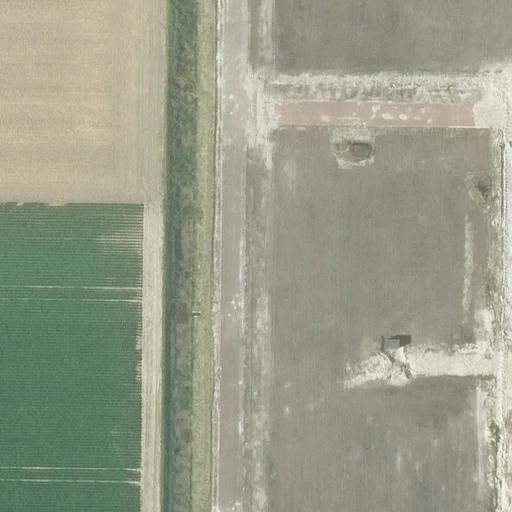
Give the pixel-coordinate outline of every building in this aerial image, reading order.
[(277,9),(277,32),(321,32),(321,11),(333,11),(332,0),(307,0),(307,9),(277,9)] [(393,3),(393,29),(406,29),(405,59),(425,59),(428,59),(428,16),(407,16),(407,4),(393,3)] [(428,16),(428,59),(450,59),(451,29),(463,29),(463,4),(450,4),(450,16),(428,16)] [(277,32),(277,33),(277,54),(307,55),(307,67),(332,67),(332,54),(320,53),(320,33),(321,33),(321,32),(277,32)] [(449,147),(449,170),(490,171),(490,169),(489,169),(489,148),(449,147)] [(275,157),(275,192),(293,192),(292,208),(339,208),(339,183),(323,183),(323,158),(275,157)] [(439,191),(439,192),(490,193),(490,171),(449,170),(448,191),(439,191)] [(439,192),(439,210),(489,211),(489,195),(490,195),(490,193),(439,192)] [(439,210),(438,228),(489,229),(489,211),(439,210)] [(275,239),(274,266),(327,266),(328,225),(288,225),(288,239),(275,239)] [(438,228),(438,229),(448,229),(448,246),(488,247),(489,229),(438,228)] [(448,246),(448,264),(488,265),(488,247),(448,246)] [(448,264),(447,282),(489,283),(489,281),(488,281),(488,265),(448,264)] [(274,266),(274,292),(288,292),(287,307),(327,307),(327,266),(274,266)] [(447,282),(447,304),(489,305),(489,283),(447,282)] [(447,304),(447,328),(487,328),(488,307),(489,307),(489,305),(447,304)] [(273,352),(273,362),(325,362),(325,338),(328,338),(328,324),(304,324),(304,336),(275,336),(275,352),(273,352)] [(398,341),(383,341),(383,349),(398,349),(398,341)] [(273,362),(273,371),(275,371),(275,388),(303,388),(303,400),(327,400),(327,387),(325,387),(325,362),(273,362)] [(422,409),(422,427),(426,427),(426,451),(479,452),(479,426),(466,425),(466,410),(422,409)] [(422,475),(421,493),(465,494),(465,478),(479,478),(479,452),(426,451),(426,475),(422,475)] [(411,501),(411,511),(448,511),(449,502),(411,501)]
